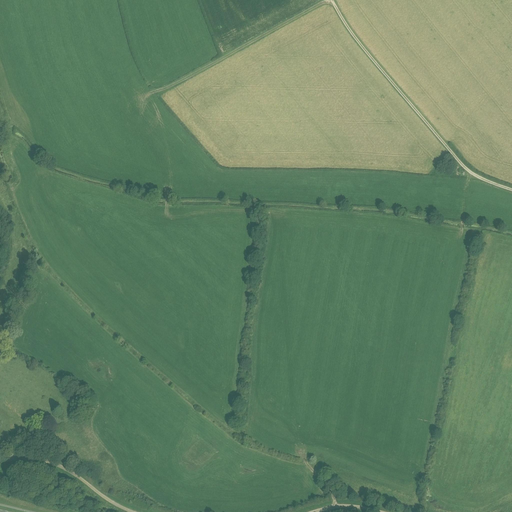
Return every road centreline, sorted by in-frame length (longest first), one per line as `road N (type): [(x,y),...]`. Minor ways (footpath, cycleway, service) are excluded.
road 1 (track): [(511,187),(474,177),(331,0)]
road 2 (track): [(327,0),(154,94)]
road 3 (unclassified): [(131,511),(60,465),(27,456),(0,461)]
